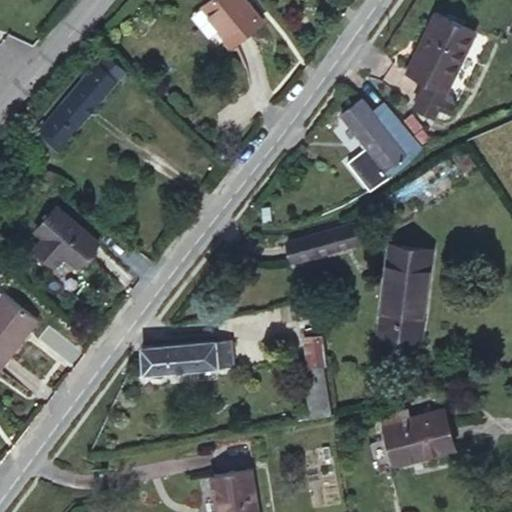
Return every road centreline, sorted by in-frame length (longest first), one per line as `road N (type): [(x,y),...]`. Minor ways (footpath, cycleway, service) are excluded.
road 1 (residential): [(373,0),(224,206),(0,481)]
road 2 (residential): [(0,102),(97,0)]
